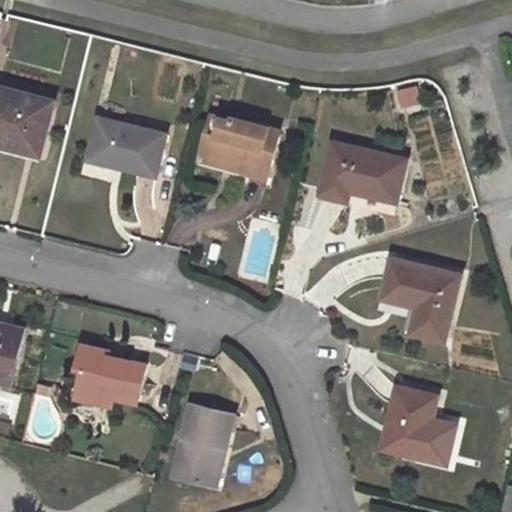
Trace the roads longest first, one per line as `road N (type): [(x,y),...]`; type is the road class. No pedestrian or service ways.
road 1 (residential): [(0,258),(235,316),(264,337),(289,369),(330,504)]
road 2 (residential): [(243,0),(353,20),(434,0)]
